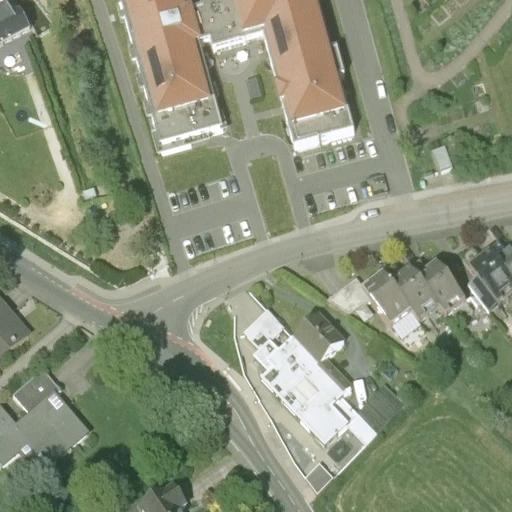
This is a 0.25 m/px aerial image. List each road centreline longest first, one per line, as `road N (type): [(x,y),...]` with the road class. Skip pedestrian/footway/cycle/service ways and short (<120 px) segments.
road 1 (residential): [(138,341),(189,290),(267,261),(408,221),(511,203)]
road 2 (tertiary): [(296,511),(218,402),(138,341)]
road 3 (tertiary): [(138,341),(0,255)]
